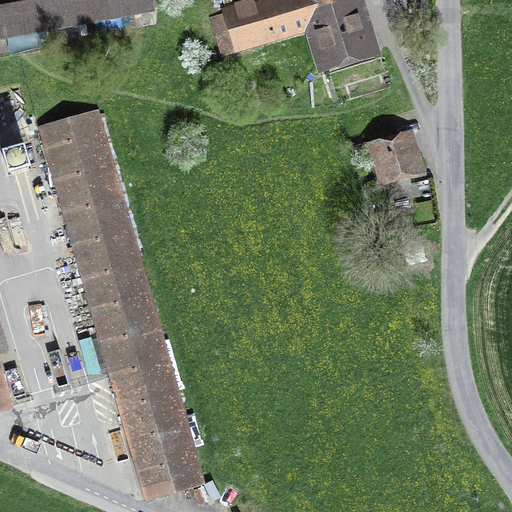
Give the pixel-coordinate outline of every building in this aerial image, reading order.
[(149,0),(34,0),(0,6),(0,37),(152,10),(149,0)] [(368,51),(352,0),(269,0),(269,1),(231,12),(241,45),(308,25),(320,65),(368,51)] [(42,128),(147,498),(201,483),(96,113),(42,128)] [(394,133),(374,139),(387,179),(416,170),(407,140),(397,143),(394,133)] [(24,144),(2,151),(8,173),(30,166),(24,144)] [(0,409),(10,407),(0,373),(0,409)]
